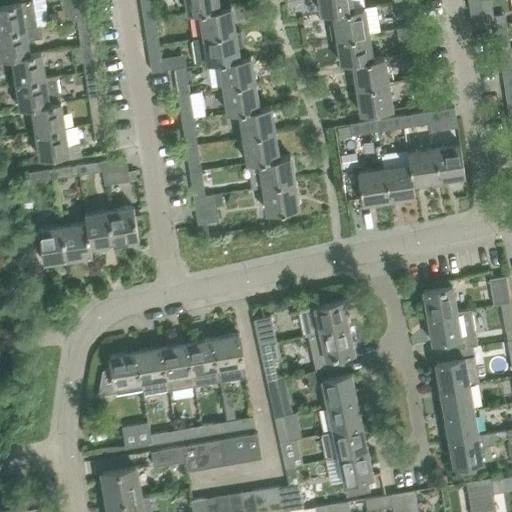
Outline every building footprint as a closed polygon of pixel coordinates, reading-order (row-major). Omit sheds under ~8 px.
[(25,0),(24,0),(0,3),(0,30),(38,25),(34,0),(25,0)] [(77,19),(87,18),(84,0),(62,0),(65,20),(77,18),(77,19)] [(140,0),(144,19),(155,17),(152,0),(140,0)] [(219,7),(218,0),(186,0),(188,12),(231,6),(231,5),(219,7)] [(352,7),(351,0),(319,0),(322,13),(352,8),(352,7)] [(415,0),(404,0),(408,26),(419,24),(415,0)] [(473,26),(484,25),(480,0),(469,0),(473,26)] [(235,31),(231,6),(188,12),(188,13),(200,11),(204,36),(235,31)] [(335,22),(329,23),(332,38),(337,37),(368,32),(364,6),(352,7),(352,8),(333,11),(333,12),(335,22)] [(148,45),(159,43),(155,17),(144,19),(148,45)] [(81,45),(91,43),(87,18),(77,19),(81,45)] [(499,49),(510,47),(506,21),(495,23),(499,49)] [(38,25),(0,30),(0,55),(0,57),(0,58),(13,56),(12,55),(31,53),(31,52),(29,39),(45,37),(43,24),(38,25)] [(401,54),(412,52),(423,50),(419,24),(408,26),(397,28),(401,54)] [(204,36),(193,38),(197,64),(208,62),(220,61),(220,60),(239,57),(237,46),(243,45),(241,30),(235,31),(204,36)] [(372,57),(368,32),(337,37),(341,63),(384,56),(384,55),(372,57)] [(91,43),(81,45),(83,61),(85,71),(95,69),(91,43)] [(152,71),(163,69),(159,43),(148,45),(152,71)] [(511,57),(510,47),(499,49),(503,75),(511,73),(511,57)] [(416,77),(427,76),(423,50),(412,52),(416,77)] [(47,77),(43,51),(12,55),(13,56),(16,81),(47,77)] [(220,61),(208,62),(212,88),(224,86),(255,81),(253,71),(251,55),(239,57),(220,60),(220,61)] [(388,81),(384,56),(341,63),(353,61),(357,86),(388,81)] [(178,93),(190,91),(186,65),(174,67),(178,93)] [(89,96),(99,95),(95,69),(85,71),(89,96)] [(511,73),(503,75),(507,101),(511,99),(511,73)] [(57,75),(47,77),(16,81),(20,107),(62,101),(62,100),(60,101),(57,75)] [(420,104),(431,102),(427,76),(416,77),(420,104)] [(259,106),(255,81),(224,86),(228,112),(271,105),(259,106)] [(361,113),(392,108),(388,81),(357,86),(361,113)] [(182,119),(194,117),(190,91),(178,93),(182,119)] [(93,122),(103,121),(99,95),(89,96),(93,122)] [(66,126),(62,101),(20,107),(32,105),(36,131),(66,126)] [(275,131),(271,105),(228,112),(240,110),(244,136),(275,131)] [(431,129),(458,125),(455,106),(428,110),(431,129)] [(431,129),(428,110),(403,114),(404,126),(430,122),(431,130),(431,129)] [(379,130),(404,126),(403,114),(377,118),(379,130)] [(186,145),(197,143),(194,117),(182,119),(186,145)] [(352,134),(379,130),(377,118),(350,122),(352,134)] [(96,139),(105,138),(103,121),(93,122),(96,139)] [(350,125),(338,126),(339,138),(352,136),(350,125)] [(68,144),(66,126),(36,131),(40,157),(69,153),(69,157),(82,155),(80,142),(68,144)] [(279,156),(275,131),(244,136),(248,161),(291,155),(291,154),(279,156)] [(190,170),(201,169),(197,143),(186,145),(190,170)] [(460,143),(434,147),(439,178),(465,174),(460,143)] [(434,147),(408,151),(410,163),(413,182),(414,182),(439,178),(434,147)] [(251,187),(263,185),(295,180),(291,155),(248,161),(251,187)] [(128,169),(126,156),(102,160),(103,170),(105,183),(137,179),(135,168),(128,169)] [(80,173),(103,170),(102,160),(78,164),(80,173)] [(410,163),(384,167),(389,198),(415,194),(414,182),(413,182),(410,163)] [(56,177),(80,173),(78,164),(54,167),(56,177)] [(32,183),(56,179),(56,177),(54,167),(30,171),(32,183)] [(363,202),(389,198),(384,167),(358,171),(363,202)] [(201,169),(190,170),(194,196),(205,194),(204,183),(202,171),(201,169)] [(268,212),(299,207),(295,180),(263,185),(268,212)] [(205,194),(194,196),(198,223),(199,222),(206,221),(209,221),(219,219),(216,205),(223,204),(221,192),(221,191),(205,194)] [(23,198),(22,198),(23,208),(25,208),(32,207),(31,197),(23,198)] [(115,242),(139,239),(134,205),(109,209),(115,242)] [(92,254),(93,254),(91,246),(115,242),(109,209),(86,213),(92,254)] [(68,258),(92,254),(86,213),(85,213),(86,220),(63,224),(68,258)] [(44,261),(68,258),(63,224),(39,228),(44,261)] [(494,304),(501,303),(511,301),(506,275),(489,277),(494,304)] [(428,315),(457,310),(453,284),(423,289),(428,315)] [(305,334),(308,334),(349,325),(343,299),(300,308),(305,334)] [(506,329),(511,327),(511,309),(511,301),(501,303),(506,329)] [(471,308),(457,310),(428,315),(432,341),(464,336),(466,345),(477,343),(471,308)] [(259,343),(277,340),(271,314),(253,318),(259,343)] [(336,365),(345,364),(342,354),(355,351),(349,325),(308,334),(316,370),(336,365)] [(221,379),(246,375),(244,362),(245,362),(240,332),(213,337),(221,379)] [(195,384),(221,379),(213,337),(188,341),(193,371),(195,384)] [(267,379),(278,377),(274,359),(281,357),(277,340),(259,343),(267,379)] [(169,388),(195,384),(193,371),(188,341),(162,345),(167,375),(169,388)] [(439,361),(436,361),(440,387),(470,382),(469,381),(479,380),(475,354),(473,344),(466,345),(468,356),(465,356),(451,358),(439,361)] [(144,393),(169,388),(167,375),(162,345),(136,350),(144,393)] [(103,368),(98,394),(118,391),(143,387),(136,350),(110,354),(112,366),(103,368)] [(316,370),(307,372),(309,382),(322,380),(328,404),(357,398),(351,372),(338,375),(336,365),(316,370)] [(269,389),(279,387),(281,387),(279,376),(278,377),(267,379),(269,389)] [(445,413),(474,408),(470,382),(440,387),(445,413)] [(275,415),(284,414),(279,387),(269,389),(275,415)] [(333,430),(362,423),(357,398),(328,404),(333,430)] [(449,438),(478,433),(474,408),(445,413),(449,438)] [(280,440),(290,438),(284,414),(275,415),(280,440)] [(229,430),(255,425),(253,415),(227,419),(229,430)] [(203,434),(229,430),(227,419),(202,424),(203,434)] [(150,432),(148,421),(122,425),(126,447),(152,442),(150,432)] [(333,430),(321,432),(327,457),(339,455),(368,449),(362,423),(333,430)] [(178,438),(203,434),(202,424),(176,428),(178,438)] [(152,442),(178,438),(176,428),(150,432),(152,442)] [(476,471),(475,461),(492,458),(489,443),(498,441),(496,430),(478,433),(449,438),(454,465),(458,464),(459,474),(476,471)] [(237,462),(262,457),(258,432),(233,437),(237,462)] [(225,464),(237,462),(233,437),(220,439),(225,464)] [(286,467),(295,464),(290,438),(280,440),(286,467)] [(212,466),(225,464),(220,439),(208,441),(212,466)] [(200,468),(212,466),(208,441),(196,443),(200,468)] [(188,470),(200,468),(196,443),(183,445),(186,460),(188,470)] [(154,465),(186,460),(183,445),(152,450),(154,465)] [(368,449),(339,455),(344,481),(347,494),(370,490),(367,476),(373,475),(368,449)] [(283,511),(290,509),(304,507),(301,490),(295,464),(286,467),(289,484),(279,485),(283,511)] [(107,501),(141,495),(136,465),(102,471),(107,501)] [(491,477),(479,479),(484,511),(496,510),(493,492),(511,488),(511,474),(491,478),(491,477)] [(471,511),(481,511),(484,511),(479,479),(467,481),(471,511)] [(270,511),(273,511),(283,511),(279,485),(266,487),(270,511)] [(270,511),(266,487),(254,489),(257,511),(270,511)] [(245,511),(257,511),(254,489),(242,491),(245,511)] [(406,511),(419,511),(415,489),(403,491),(406,511)] [(232,511),(245,511),(242,491),(229,493),(232,511)] [(394,511),(406,511),(403,491),(391,493),(394,511)] [(219,511),(232,511),(229,493),(217,495),(219,511)] [(144,511),(141,495),(107,501),(109,511),(144,511)] [(207,511),(219,511),(217,495),(205,497),(207,511)] [(207,511),(205,497),(193,499),(194,511),(207,511)] [(328,511),(341,511),(340,501),(327,503),(328,511)] [(23,508),(22,503),(21,504),(21,505),(0,508),(0,511),(38,511),(38,506),(23,508)] [(328,511),(327,503),(316,505),(316,511),(328,511)]
